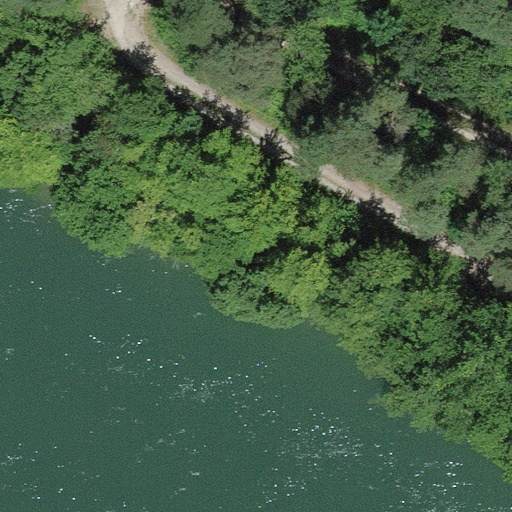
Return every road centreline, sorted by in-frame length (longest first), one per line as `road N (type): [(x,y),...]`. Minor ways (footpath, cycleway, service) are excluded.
road 1 (track): [(116,0),(130,46),(302,172),(511,305)]
road 2 (track): [(511,152),(216,0)]
